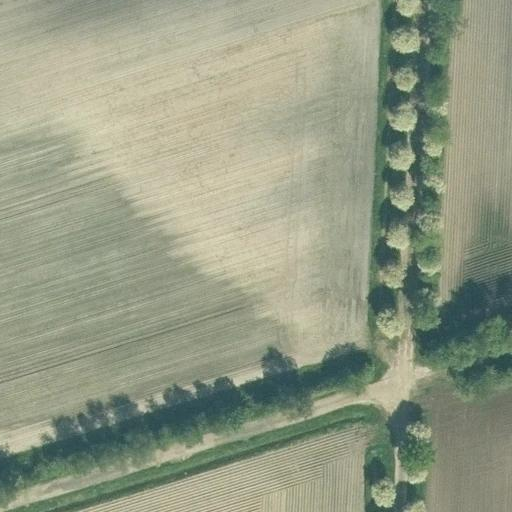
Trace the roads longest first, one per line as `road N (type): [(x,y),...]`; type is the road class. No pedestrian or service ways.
road 1 (unclassified): [(0,507),(397,387),(398,511)]
road 2 (track): [(397,387),(422,0)]
road 3 (track): [(397,387),(511,352)]
